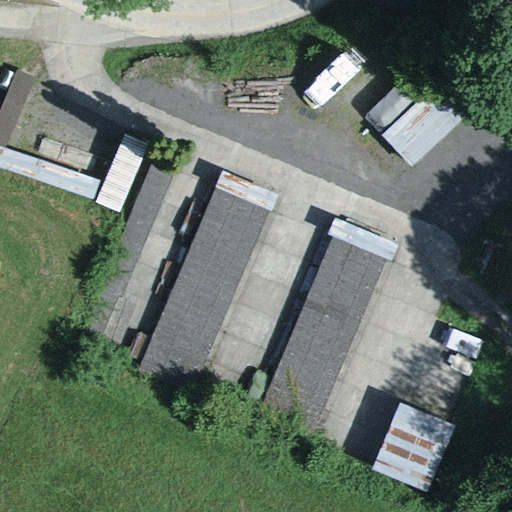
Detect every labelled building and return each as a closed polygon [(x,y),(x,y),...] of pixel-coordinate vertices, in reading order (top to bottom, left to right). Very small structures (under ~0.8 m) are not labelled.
[(450,167),(465,191),(511,162),(511,132),(511,131),(450,167)] [(100,356),(170,193),(140,180),(71,344),(100,356)] [(191,393),(263,222),(213,201),(141,372),(191,393)] [(334,234),(256,419),(308,441),(386,256),(334,234)] [(429,479),(452,422),(405,403),(382,460),(429,479)]
